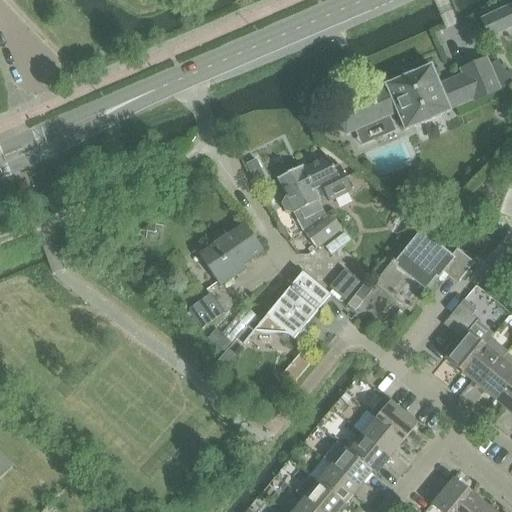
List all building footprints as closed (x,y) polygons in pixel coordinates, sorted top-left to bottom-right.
[(511,6),(480,21),(488,39),(511,28),(511,6)] [(334,110),(330,121),(335,132),(347,137),(355,133),(390,118),(396,115),(404,132),(450,112),(449,110),(472,100),(473,102),(511,85),(511,83),(498,62),(488,66),(486,60),(460,71),(462,76),(439,86),(430,67),(384,87),(384,88),(334,110)] [(302,168),(278,180),(287,197),(286,197),(281,204),(285,212),(294,214),(295,214),(305,234),(317,250),(342,230),(329,213),(325,216),(320,204),(318,201),(319,200),(314,191),(321,187),(327,200),(329,203),(334,201),(351,192),(339,166),(333,169),(328,158),(303,170),(302,168)] [(256,160),(246,165),(255,184),(265,179),(256,160)] [(233,272),(263,252),(243,224),(226,236),(224,232),(210,242),(213,245),(198,255),(220,287),(236,276),(233,272)] [(410,309),(443,269),(459,282),(474,264),(457,249),(451,256),(421,231),(378,283),(395,297),(398,302),(402,305),(407,307),(410,309)] [(345,233),(326,248),(332,256),(351,242),(345,233)] [(329,287),(344,300),(359,281),(344,269),(329,287)] [(287,281),(292,286),(304,272),(296,271),(287,281)] [(295,340),(299,335),(303,333),(306,329),(308,324),(332,294),(304,272),(255,331),(256,332),(262,334),(269,335),(276,334),(283,334),(289,335),(295,340)] [(202,330),(224,314),(210,295),(188,310),(190,313),(196,322),(202,330)] [(355,311),(363,302),(355,296),(348,305),(355,311)] [(464,300),(459,306),(471,317),(471,316),(476,310),(464,300)] [(477,321),(471,316),(471,317),(459,306),(451,316),(469,331),(477,321)] [(246,309),(222,335),(231,343),(235,339),(246,327),(255,317),(246,309)] [(190,313),(185,316),(191,325),(196,322),(190,313)] [(468,332),(469,331),(451,316),(443,325),(461,340),(445,359),(462,374),(484,346),(468,332)] [(246,327),(235,339),(242,345),(252,333),(246,327)] [(216,330),(208,339),(223,353),(231,343),(222,335),(216,330)] [(501,360),(484,346),(462,374),(472,382),(459,398),(466,403),(501,360)] [(312,365),(300,354),(286,371),(298,381),(312,365)] [(511,362),(504,356),(501,360),(466,403),(472,408),(485,393),(495,401),(511,380),(511,362)] [(493,425),(499,430),(511,414),(511,380),(495,401),(505,410),(493,425)] [(354,384),(346,394),(356,402),(364,392),(354,384)] [(266,415),(273,408),(255,392),(249,400),(266,415)] [(345,395),(340,400),(346,405),(351,400),(345,395)] [(390,402),(376,419),(403,442),(417,424),(390,402)] [(511,427),(511,414),(499,430),(505,436),(511,427)] [(395,452),(403,442),(376,419),(362,436),(405,471),(410,465),(395,452)] [(400,477),(405,471),(362,436),(349,452),(348,452),(372,472),(375,475),(384,464),(400,477)] [(364,482),(372,472),(348,452),(349,452),(345,449),(337,443),(324,460),(331,466),(374,501),(379,495),(364,482)] [(0,481),(12,468),(0,456),(0,481)] [(369,508),(374,501),(331,466),(317,482),(345,505),(353,495),(369,508)] [(339,511),(345,505),(317,482),(310,476),(296,493),(303,499),(319,511),(339,511)] [(431,506),(437,511),(454,511),(471,493),(453,479),(431,506)] [(454,511),(482,511),(487,507),(471,493),(454,511)] [(319,511),(303,499),(292,511),(319,511)]
